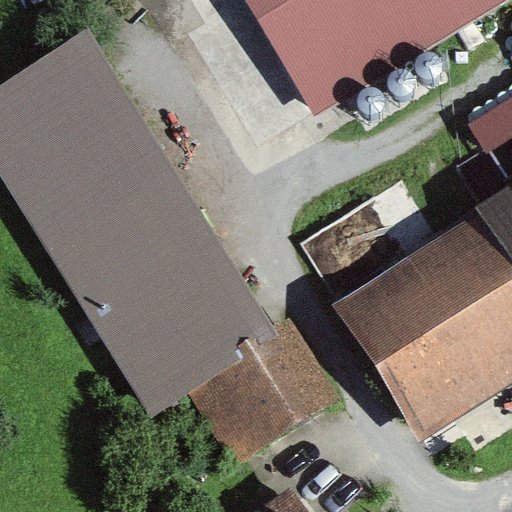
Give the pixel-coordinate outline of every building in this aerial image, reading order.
[(248,0),(306,108),(510,0),(248,0)] [(335,295),(413,259),(384,199),(307,235),(335,295)] [(511,203),(340,309),(423,444),(511,389),(511,203)] [(297,330),(198,388),(245,469),(344,410),(297,330)] [(301,511),(294,500),(277,511),(301,511)]
